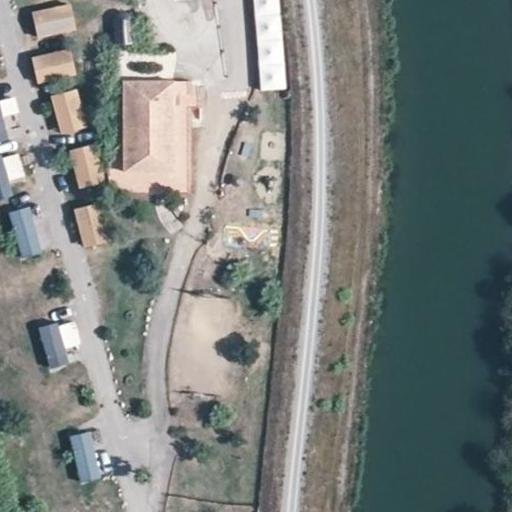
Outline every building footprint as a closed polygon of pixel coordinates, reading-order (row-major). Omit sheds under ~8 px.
[(71,2),(32,13),(39,40),(78,29),(71,2)] [(260,90),(286,89),(284,38),(258,39),(260,90)] [(123,174),(172,174),(171,85),(122,86),(123,174)] [(51,96),(61,135),(88,128),(78,89),(51,96)] [(4,116),(19,113),(15,96),(0,99),(0,141),(9,140),(4,116)] [(70,151),(80,189),(106,182),(96,144),(70,151)] [(0,156),(0,201),(14,197),(9,182),(26,177),(18,151),(0,156)] [(83,249),(111,243),(103,204),(76,209),(83,249)] [(46,252),(33,206),(9,213),(22,258),(46,252)] [(68,348),(82,345),(76,320),(40,328),(49,369),(71,364),(68,348)] [(94,431),(71,436),(81,483),(104,478),(94,431)]
